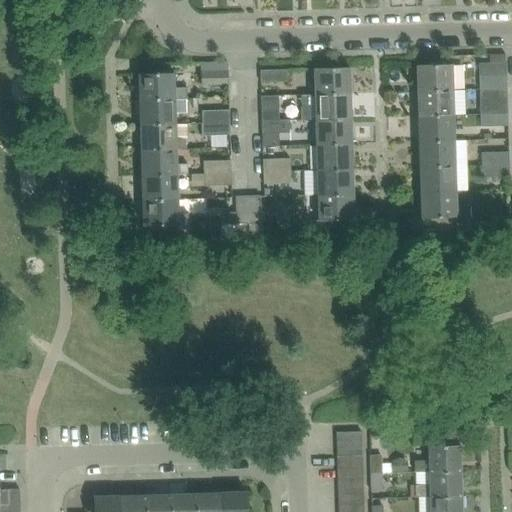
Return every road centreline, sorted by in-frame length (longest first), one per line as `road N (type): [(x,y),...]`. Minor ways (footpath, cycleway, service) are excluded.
road 1 (residential): [(298,511),(296,452),(37,461)]
road 2 (residential): [(511,33),(244,40)]
road 3 (residential): [(244,40),(247,190)]
